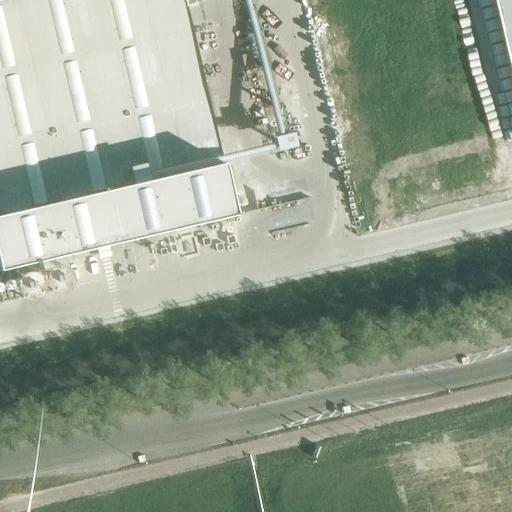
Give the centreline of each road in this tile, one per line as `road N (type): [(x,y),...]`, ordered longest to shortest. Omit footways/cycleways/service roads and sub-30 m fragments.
road 1 (unknown): [(0,325),(321,252),(277,0)]
road 2 (unclassified): [(0,471),(511,355)]
